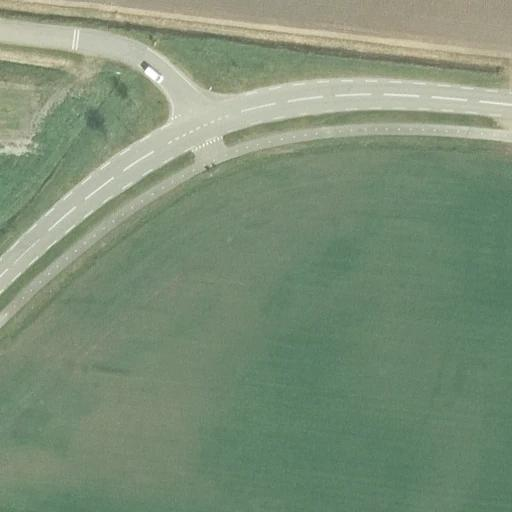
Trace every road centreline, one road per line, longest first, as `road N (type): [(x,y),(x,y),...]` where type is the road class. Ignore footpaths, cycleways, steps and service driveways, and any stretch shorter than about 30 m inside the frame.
road 1 (tertiary): [(201,127),(272,105),(357,95),(511,103)]
road 2 (tertiary): [(0,285),(71,217),(201,127)]
road 3 (unclassified): [(201,127),(173,79),(143,56),(0,30)]
